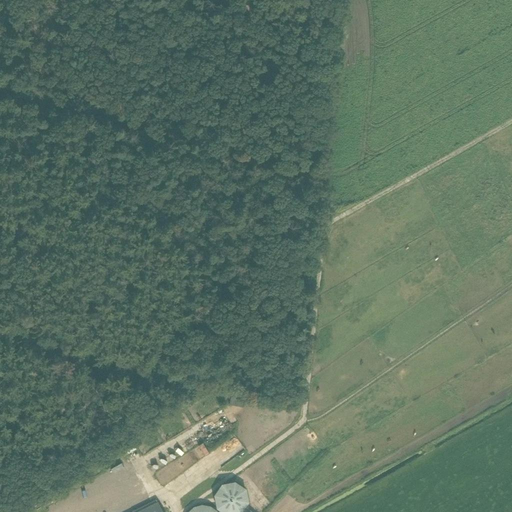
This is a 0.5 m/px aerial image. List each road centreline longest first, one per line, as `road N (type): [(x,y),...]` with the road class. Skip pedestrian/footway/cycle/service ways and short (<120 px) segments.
road 1 (track): [(0,94),(324,175)]
road 2 (track): [(0,332),(131,369)]
